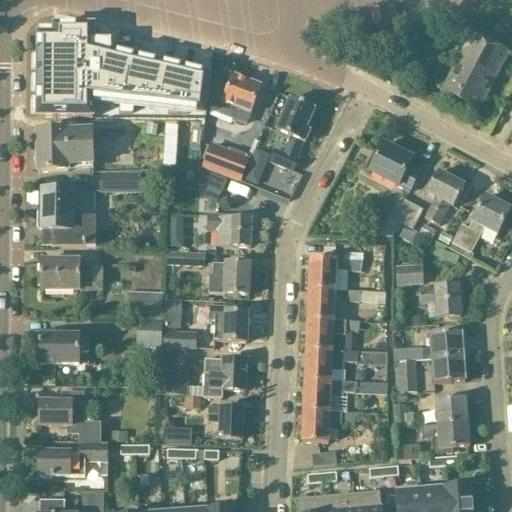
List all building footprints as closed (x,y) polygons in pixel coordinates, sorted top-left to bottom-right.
[(37,36),(36,121),(95,121),(95,107),(206,121),(212,78),(111,53),(111,44),(95,44),(96,27),(53,27),(53,36),(37,36)] [(455,67),(441,95),(478,114),(508,55),(471,36),(455,67)] [(233,79),(230,87),(214,81),(211,90),(208,113),(245,127),(260,89),(233,79)] [(283,156),(274,152),(268,166),(293,176),(299,162),(298,161),(304,146),(305,146),(310,133),(307,132),(315,112),(290,101),(276,134),(275,138),(289,144),(283,156)] [(94,133),(67,133),(37,134),(38,175),(68,174),(68,169),(94,169),(94,133)] [(250,160),(211,146),(202,171),(241,186),(250,160)] [(374,153),(364,172),(409,195),(421,173),(410,167),(413,162),(383,147),(379,155),(374,153)] [(251,168),(244,183),(255,188),(260,178),(257,171),(251,168)] [(198,186),(222,195),(227,182),(203,173),(198,186)] [(440,229),(450,209),(453,211),(465,189),(438,174),(426,196),(435,201),(425,221),(440,229)] [(100,175),(100,195),(142,196),(142,175),(100,175)] [(37,231),(41,231),(41,233),(39,233),(39,250),(65,250),(95,250),(96,197),(94,194),(73,194),(41,193),(41,195),(37,195),(37,231)] [(471,255),(484,232),(497,239),(511,213),(485,199),(472,225),(468,231),(462,228),(449,251),(471,263),(474,257),(471,255)] [(389,219),(401,226),(411,206),(399,200),(389,219)] [(423,213),(411,206),(401,226),(413,232),(423,213)] [(170,217),(170,228),(177,229),(182,224),(182,218),(170,217)] [(206,235),(216,235),(216,250),(251,251),(252,222),(219,221),(219,217),(207,217),(206,235)] [(205,270),(205,256),(167,255),(166,268),(205,270)] [(334,294),(336,262),(310,261),(308,293),(334,294)] [(94,269),(79,269),(79,263),(41,263),(41,294),(93,294),(94,269)] [(362,275),(363,264),(348,263),(348,274),(362,275)] [(208,297),(224,297),(249,298),(250,268),(213,266),(213,277),(209,277),(208,297)] [(423,268),(396,269),(397,289),(424,288),(423,268)] [(437,306),(437,322),(461,320),(459,288),(435,290),(418,290),(419,307),(428,307),(437,306)] [(333,323),(334,294),(308,293),(307,322),(333,323)] [(385,307),(386,295),(384,295),(347,293),(347,305),(385,307)] [(126,320),(136,321),(163,322),(164,296),(127,294),(126,320)] [(214,344),(224,345),(247,346),(248,316),(227,315),(227,309),(210,308),(210,324),(214,324),(214,344)] [(162,351),(163,322),(136,321),(135,350),(162,351)] [(360,325),(333,323),(307,322),(306,352),(332,354),(333,334),(360,335),(360,325)] [(163,351),(197,353),(198,337),(177,335),(177,330),(164,329),(163,351)] [(415,353),(416,364),(431,363),(463,360),(461,336),(429,338),(431,351),(415,353)] [(89,339),(79,339),(40,338),(40,368),(79,369),(79,356),(89,356),(89,339)] [(388,356),(332,354),(306,352),(304,384),(330,385),(331,373),(345,373),(345,366),(388,368),(388,356)] [(465,385),(463,360),(431,363),(433,387),(465,385)] [(246,363),(222,362),(204,362),(203,390),(203,400),(222,401),(223,394),(245,395),(246,363)] [(418,396),(416,364),(395,364),(396,396),(418,396)] [(160,398),(188,399),(189,389),(189,374),(161,372),(160,398)] [(329,415),(330,400),(343,400),(344,396),(387,398),(388,386),(357,385),(342,385),(330,385),(304,384),(303,414),(329,415)] [(39,430),(67,430),(67,438),(79,438),(79,447),(101,447),(101,425),(84,425),(84,394),(61,394),(61,405),(39,405),(39,430)] [(161,410),(190,412),(191,400),(161,399),(161,410)] [(435,403),(437,427),(468,425),(466,401),(435,403)] [(405,408),(394,408),(395,430),(423,429),(422,416),(406,417),(405,408)] [(208,426),(219,426),(219,442),(238,443),(242,443),(243,411),(220,410),(209,409),(208,426)] [(357,416),(329,415),(303,414),(302,446),(328,447),(329,427),(355,427),(357,416)] [(470,450),(468,425),(437,427),(439,453),(470,450)] [(38,479),(70,480),(86,480),(86,467),(108,467),(108,447),(101,447),(79,447),(79,455),(70,455),(39,454),(38,479)] [(135,458),(134,449),(120,449),(120,458),(135,458)] [(134,449),(135,458),(149,458),(149,449),(134,449)] [(419,449),(397,451),(398,464),(411,463),(420,462),(419,449)] [(167,461),(182,462),(181,453),(167,452),(167,461)] [(196,453),(181,453),(182,462),(196,462),(196,453)] [(219,454),(204,453),(204,463),(218,463),(219,454)] [(335,454),(312,457),(313,470),(337,467),(335,454)] [(442,460),(443,470),(458,468),(457,459),(442,460)] [(429,471),(443,470),(442,460),(428,462),(429,471)] [(383,470),(384,480),(399,478),(398,469),(383,470)] [(384,480),(383,470),(369,472),(370,481),(384,480)] [(336,475),(320,477),(321,486),(337,484),(336,475)] [(320,477),(307,478),(308,487),(321,486),(320,477)] [(471,511),(470,491),(446,493),(447,511),(471,511)] [(423,511),(447,511),(446,493),(422,496),(423,511)] [(380,511),(379,495),(351,498),(351,503),(352,511),(380,511)] [(423,511),(422,496),(396,498),(397,511),(423,511)] [(322,500),(322,511),(352,511),(351,503),(351,498),(322,500)] [(322,511),(322,500),(295,503),(295,511),(322,511)]
